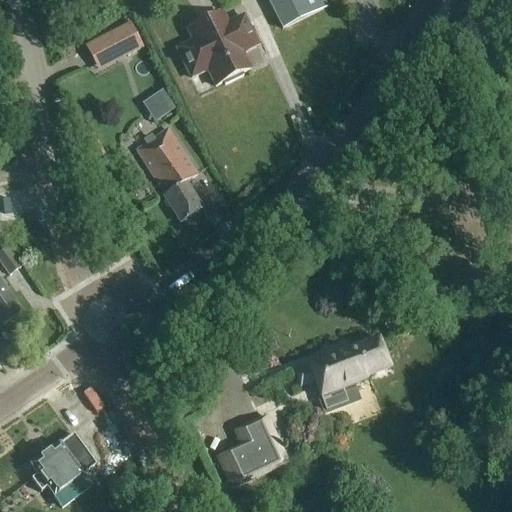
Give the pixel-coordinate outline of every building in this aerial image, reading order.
[(325,10),(319,0),(266,0),(283,32),(325,10)] [(241,56),(254,50),(247,36),(251,34),(243,19),(228,26),(222,14),(185,33),(191,45),(176,52),(191,81),(207,73),(215,89),(223,85),(224,88),(243,79),(242,76),(250,72),(241,56)] [(131,27),(88,51),(100,72),(143,48),(131,27)] [(168,90),(146,99),(155,120),(177,110),(168,90)] [(180,226),(202,212),(185,185),(197,177),(167,130),(135,151),(180,226)] [(9,201),(2,202),(4,216),(11,215),(9,201)] [(6,250),(0,254),(0,268),(7,279),(20,270),(6,250)] [(0,328),(20,315),(0,286),(0,328)] [(379,342),(296,374),(301,389),(314,384),(320,401),(325,399),(330,413),(343,407),(338,394),(391,374),(379,342)] [(233,435),(241,451),(220,461),(233,489),(287,464),(267,420),(233,435)] [(73,437),(30,468),(37,478),(31,483),(40,495),(47,491),(53,500),(82,479),(82,478),(96,468),(73,437)]
